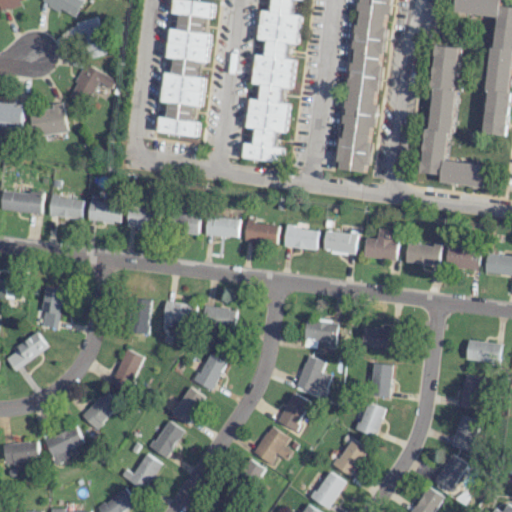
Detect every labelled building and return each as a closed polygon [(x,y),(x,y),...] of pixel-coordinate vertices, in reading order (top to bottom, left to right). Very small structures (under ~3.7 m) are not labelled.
[(0,0),(0,1),(3,11),(25,4),(23,0),(0,0)] [(44,0),(43,3),(75,18),(84,0),(44,0)] [(195,135),(199,106),(201,106),(205,76),(203,76),(209,31),(204,30),(206,17),(213,18),(215,1),(207,0),(175,0),(173,13),(180,13),(179,28),(172,27),(168,57),(174,58),(172,71),(166,70),(162,101),(169,102),(167,115),(160,114),(158,130),(195,135)] [(281,162),(283,145),(275,144),(277,131),(285,132),(289,100),(282,99),(283,86),(290,87),(299,14),(293,13),(294,0),(270,0),(270,10),(261,9),(257,39),(265,40),(263,54),(257,53),(252,97),(249,96),(245,127),(253,128),(252,142),(243,141),(241,157),(281,162)] [(355,0),(339,168),(371,172),(388,0),(355,0)] [(511,83),(511,6),(502,5),(502,0),(457,0),(457,11),(496,15),(483,132),(506,135),(511,83)] [(108,52),(99,16),(78,21),(87,57),(108,52)] [(440,182),(485,187),(487,164),(448,160),(460,46),(436,44),(422,172),(441,174),(440,182)] [(69,97),(86,105),(97,81),(112,88),(117,78),(85,63),(69,97)] [(0,125),(22,128),(24,104),(0,101),(0,125)] [(32,107),(33,133),(65,133),(65,107),(32,107)] [(1,208),(42,213),(44,191),(4,186),(1,208)] [(83,196),(51,193),(49,215),(81,218),(83,196)] [(89,220),(120,222),(122,198),(90,196),(89,220)] [(152,206),(127,206),(127,225),(152,225),(152,206)] [(177,232),(199,233),(200,214),(178,213),(177,232)] [(238,237),(239,218),(206,216),(205,235),(238,237)] [(276,244),(279,225),(247,220),(244,239),(276,244)] [(318,229),(286,226),(284,246),(316,249),(318,229)] [(379,238),(367,237),(366,256),(398,259),(400,238),(394,238),(395,229),(380,227),(379,238)] [(323,250),(356,254),(358,233),(325,230),(323,250)] [(442,246),(410,241),(407,261),(439,266),(442,246)] [(480,268),(480,249),(448,247),(447,267),(480,268)] [(486,272),(511,274),(511,254),(488,253),(486,272)] [(0,297),(2,297),(2,305),(19,306),(21,280),(0,278),(0,297)] [(64,288),(44,284),(37,324),(56,328),(64,288)] [(151,301),(135,298),(129,332),(146,334),(151,301)] [(170,326),(170,320),(193,323),(196,305),(165,301),(161,325),(170,326)] [(236,326),(235,307),(203,308),(204,327),(236,326)] [(304,346),(318,347),(318,344),(337,346),(340,322),(307,318),(304,346)] [(363,346),(396,350),(398,329),(365,326),(363,346)] [(4,356),(16,370),(47,343),(34,329),(4,356)] [(499,362),(500,342),(468,340),(467,360),(499,362)] [(143,356),(127,348),(109,383),(126,391),(143,356)] [(193,379),(213,390),(228,361),(209,351),(193,379)] [(325,398),(332,375),(323,372),(326,361),(308,355),(297,389),(325,398)] [(391,397),(394,364),(375,363),(372,395),(391,397)] [(461,406),(480,408),(483,376),(464,374),(461,406)] [(207,395),(188,385),(173,414),(192,424),(207,395)] [(119,403),(105,389),(82,414),(96,427),(119,403)] [(279,421),(297,430),(311,400),(293,392),(279,421)] [(377,436),(386,407),(368,402),(359,430),(377,436)] [(451,445),(469,452),(481,421),(462,414),(451,445)] [(167,456),(185,429),(168,419),(150,446),(167,456)] [(288,460),(293,451),(286,446),(291,438),(272,425),(255,452),(271,463),(277,453),(288,460)] [(53,463),(71,457),(68,447),(82,443),(76,426),(44,438),(53,463)] [(369,448),(353,437),(335,465),(351,475),(369,448)] [(2,442),(4,462),(39,459),(37,439),(2,442)] [(145,489),(163,462),(147,452),(134,472),(126,468),(122,474),(145,489)] [(451,491),(467,462),(449,453),(434,482),(451,491)] [(238,480),(255,488),(265,466),(248,458),(238,480)] [(330,508),(347,481),(330,471),(313,498),(330,508)] [(100,511),(122,511),(136,501),(123,485),(96,507),(100,511)] [(433,511),(444,496),(428,486),(411,511),(433,511)] [(238,511),(244,496),(224,489),(216,511),(238,511)] [(511,511),(511,506),(500,502),(495,511),(511,511)] [(323,511),(306,503),(301,511),(323,511)]
